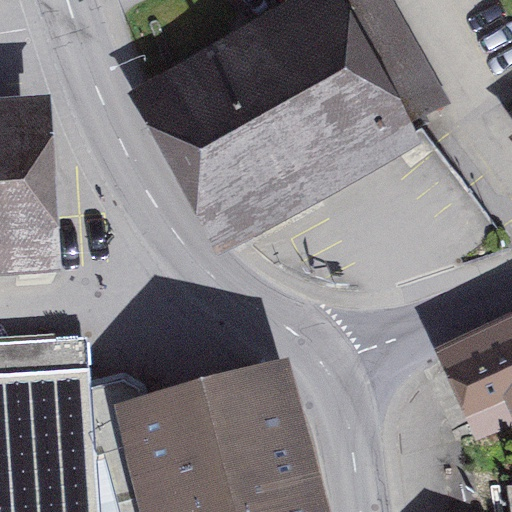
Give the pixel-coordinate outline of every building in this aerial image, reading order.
[(353,0),(162,106),(228,223),(443,104),(384,0),(353,0)] [(0,255),(39,253),(32,125),(0,127),(0,255)] [(511,409),(511,331),(453,360),(483,424),(511,409)] [(0,511),(98,511),(90,393),(90,371),(87,371),(86,359),(0,364),(0,511)] [(141,422),(144,421),(137,393),(123,385),(90,393),(101,460),(106,459),(148,448),(141,422)] [(304,511),(271,388),(144,421),(141,422),(148,448),(106,459),(119,511),(304,511)]
